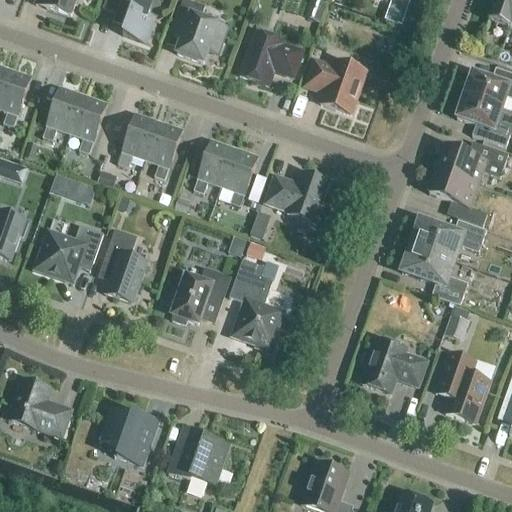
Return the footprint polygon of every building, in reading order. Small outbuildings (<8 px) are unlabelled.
[(38,0),(35,9),(71,21),(75,9),(77,10),(80,0),(38,0)] [(147,20),(152,7),(139,2),(139,0),(106,0),(102,13),(119,19),(115,30),(125,33),(123,39),(144,47),(153,23),(147,20)] [(339,9),(341,0),(333,0),(331,6),(339,9)] [(511,28),(511,27),(511,0),(497,0),(489,25),(510,33),(511,28)] [(319,27),(326,7),(310,2),(304,21),(319,27)] [(205,11),(183,4),(173,32),(185,36),(177,58),(203,68),(207,55),(218,59),(227,32),(200,22),(205,11)] [(399,21),(388,17),(385,25),(396,29),(399,21)] [(293,82),(303,56),(283,49),(283,47),(254,37),(239,80),(268,91),(274,75),(293,82)] [(498,64),(500,56),(487,52),(485,59),(498,64)] [(333,72),(314,66),(305,91),(324,98),(320,109),(350,120),(366,76),(335,65),(333,72)] [(511,103),(511,78),(495,73),(492,84),(471,77),(464,100),(502,114),(507,102),(511,103)] [(18,121),(31,82),(8,74),(0,95),(0,115),(7,118),(3,129),(13,133),(17,121),(18,121)] [(70,140),(83,101),(60,92),(46,131),(42,143),(52,146),(56,135),(70,140)] [(511,130),(498,125),(502,114),(464,100),(456,123),(476,130),(472,141),(505,153),(511,134),(511,130)] [(93,148),(107,109),(83,101),(70,140),(83,144),(79,156),(89,159),(93,148)] [(145,166),(159,127),(135,119),(122,158),(118,169),(128,173),(132,161),(145,166)] [(169,174),(182,135),(159,127),(145,166),(158,171),(154,182),(164,186),(168,174),(169,174)] [(221,193),(234,154),(211,145),(197,184),(193,196),(203,200),(207,188),(221,193)] [(34,151),(26,148),(21,162),(29,165),(34,151)] [(502,175),(508,160),(481,150),(477,163),(445,152),(437,176),(477,190),(482,177),(493,181),(496,173),(502,175)] [(244,201),(258,162),(234,154),(221,193),(234,197),(230,209),(240,212),(244,201)] [(0,181),(6,183),(11,167),(0,162),(0,181)] [(112,193),(116,181),(101,176),(96,188),(112,193)] [(469,213),(477,190),(437,176),(429,199),(460,210),(456,223),(482,232),(487,219),(469,213)] [(314,229),(329,187),(301,177),(297,189),(274,181),(265,209),(287,217),(286,219),(314,229)] [(70,201),(75,187),(57,180),(52,194),(70,201)] [(186,219),(190,205),(178,201),(174,215),(186,219)] [(116,214),(128,218),(132,207),(120,203),(116,214)] [(0,262),(11,266),(20,241),(23,242),(28,226),(0,216),(0,262)] [(478,258),(486,235),(458,225),(453,237),(420,225),(411,251),(454,266),(459,251),(478,258)] [(253,229),(249,240),(263,244),(266,234),(253,229)] [(93,267),(103,239),(80,231),(74,246),(48,237),(35,274),(73,288),(81,263),(93,267)] [(131,308),(146,266),(130,261),(137,242),(114,234),(104,263),(116,267),(105,299),(131,308)] [(263,265),(267,252),(251,247),(247,259),(263,265)] [(448,282),(454,266),(411,251),(402,277),(435,289),(431,301),(459,311),(467,288),(448,282)] [(264,310),(273,286),(261,282),(264,272),(242,265),(229,303),(244,308),(232,342),(256,350),(256,352),(271,357),(276,342),(274,342),(283,317),(264,310)] [(202,287),(185,281),(181,294),(176,292),(171,306),(176,308),(171,320),(173,321),(171,325),(185,330),(187,326),(198,329),(206,307),(219,312),(229,283),(206,275),(202,287)] [(462,346),(469,327),(466,326),(470,316),(455,310),(444,339),(462,346)] [(406,354),(378,344),(362,389),(390,399),(395,384),(418,392),(427,367),(404,359),(406,354)] [(471,380),(476,368),(449,358),(435,398),(450,403),(445,418),(475,429),(490,387),(471,380)] [(511,442),(511,381),(497,424),(511,429),(511,431),(509,441),(511,442)] [(45,408),(49,395),(22,385),(8,425),(36,434),(36,433),(61,442),(70,417),(45,408)] [(143,472),(158,427),(139,420),(138,423),(112,414),(101,445),(117,451),(113,462),(143,472)] [(215,491),(230,452),(200,441),(201,438),(184,432),(168,478),(190,485),(188,492),(203,497),(206,488),(215,491)] [(338,506),(347,478),(316,468),(302,510),(307,511),(352,511),(353,511),(338,506)] [(430,511),(432,508),(402,497),(396,511),(430,511)]
